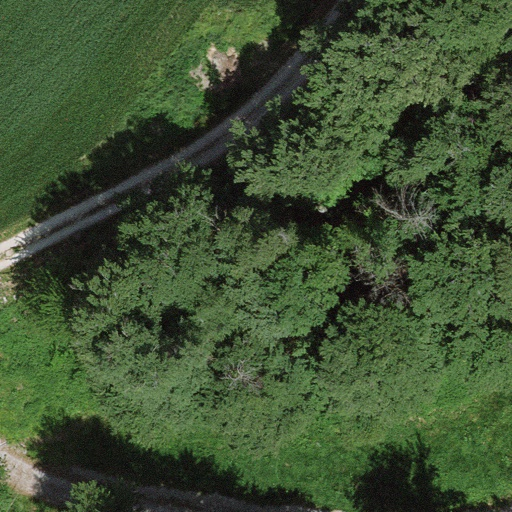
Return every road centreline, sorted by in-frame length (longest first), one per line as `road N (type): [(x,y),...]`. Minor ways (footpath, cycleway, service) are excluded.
road 1 (track): [(0,262),(233,136),(306,69),(352,0)]
road 2 (track): [(0,458),(35,478),(220,511)]
